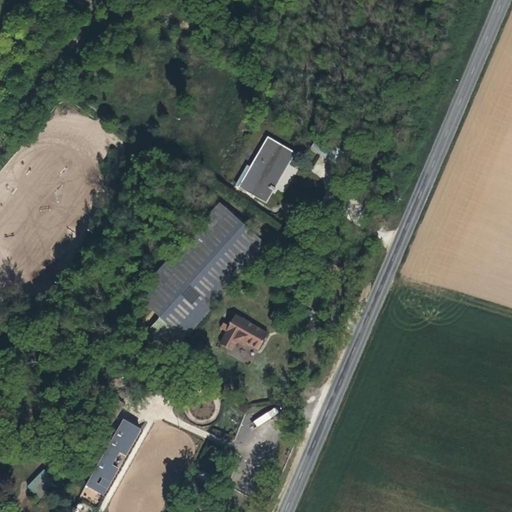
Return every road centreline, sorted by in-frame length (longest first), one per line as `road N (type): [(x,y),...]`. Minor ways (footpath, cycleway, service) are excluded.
road 1 (tertiary): [(504,0),(286,511)]
road 2 (track): [(0,141),(113,0)]
road 3 (track): [(382,289),(418,284),(511,315)]
